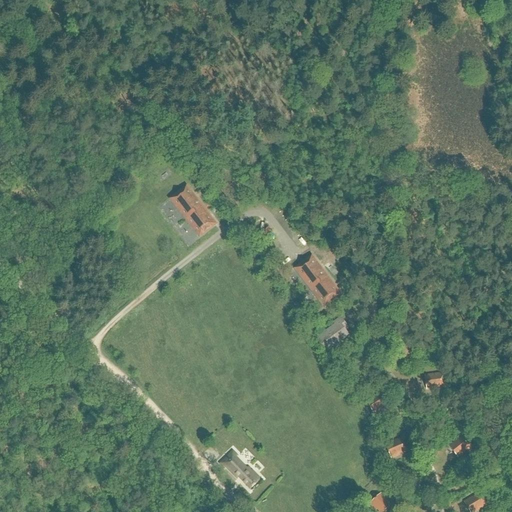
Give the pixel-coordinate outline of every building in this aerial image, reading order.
[(186,189),(171,201),(199,237),(214,225),(186,189)] [(311,259),(296,270),(324,307),(339,295),(311,259)] [(334,325),(316,339),(327,354),(350,336),(344,329),(347,326),(340,316),(332,322),(334,325)] [(442,374),(426,376),(427,390),(435,389),(435,388),(438,387),(439,389),(444,388),(442,374)] [(389,405),(381,393),(367,402),(375,414),(381,410),(381,409),(383,407),(384,408),(389,405)] [(463,436),(450,446),(459,458),(465,453),(464,452),(467,450),(468,451),(472,447),(463,436)] [(386,445),(392,459),(399,456),(399,454),(402,453),(402,455),(408,452),(402,439),(386,445)] [(233,452),(220,465),(225,470),(226,469),(237,480),(239,479),(250,491),(261,481),(233,452)] [(479,493),(465,502),(470,511),(476,511),(479,511),(478,509),(481,507),(482,509),(487,506),(479,493)] [(388,511),(393,508),(382,495),(371,505),(376,511),(377,510),(379,511),(388,511)]
